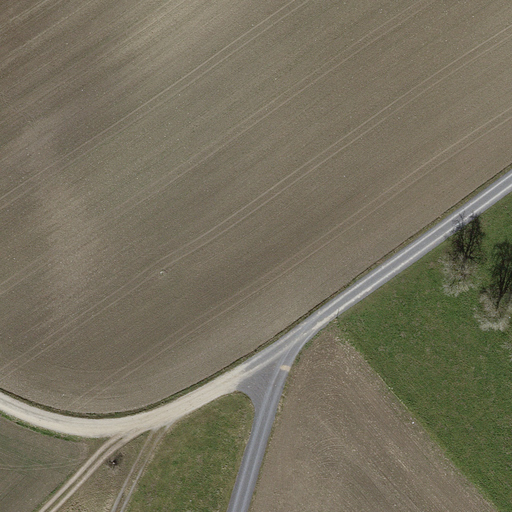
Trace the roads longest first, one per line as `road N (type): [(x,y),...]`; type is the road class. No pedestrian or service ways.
road 1 (track): [(511,186),(264,367),(271,406),(241,511)]
road 2 (track): [(264,367),(161,427),(89,433),(0,404)]
